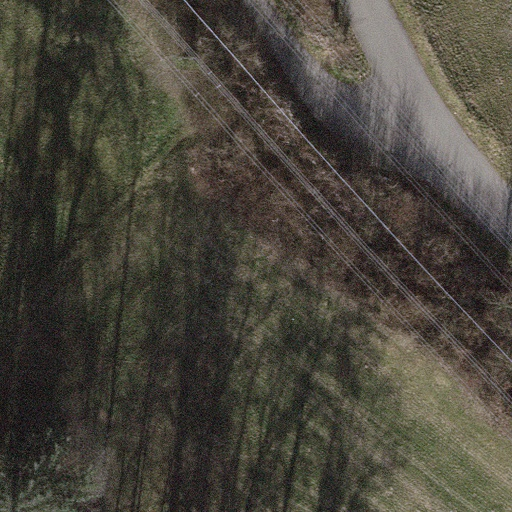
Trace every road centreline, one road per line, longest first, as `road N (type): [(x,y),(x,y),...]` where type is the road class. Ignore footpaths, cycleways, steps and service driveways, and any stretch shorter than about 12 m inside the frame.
road 1 (residential): [(387,62),(477,185),(511,216)]
road 2 (residential): [(387,62),(334,71),(298,58),(260,0)]
